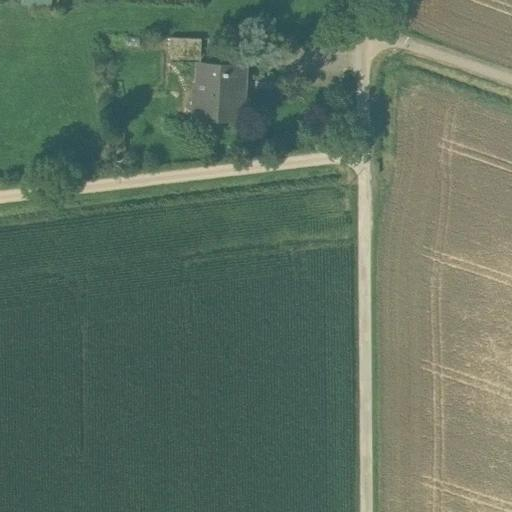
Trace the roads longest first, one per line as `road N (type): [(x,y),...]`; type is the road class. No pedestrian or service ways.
road 1 (residential): [(363,153),(0,193)]
road 2 (unclassified): [(363,153),(364,511)]
road 3 (unclassified): [(363,0),(363,153)]
